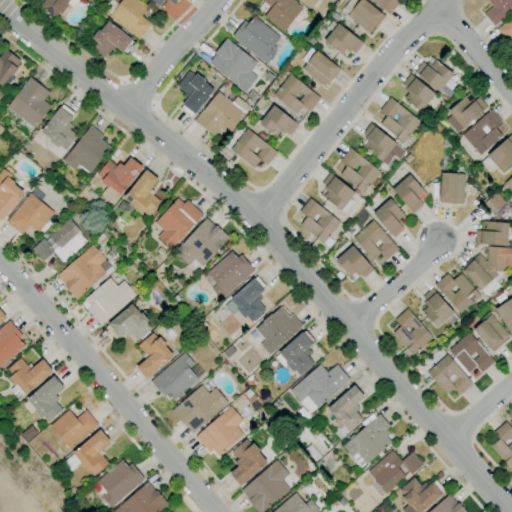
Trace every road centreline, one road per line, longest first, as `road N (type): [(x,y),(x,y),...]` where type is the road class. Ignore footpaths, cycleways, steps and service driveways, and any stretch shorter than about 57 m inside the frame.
road 1 (tertiary): [(511,511),(272,241),(259,215),(126,109)]
road 2 (residential): [(215,511),(0,266)]
road 3 (residential): [(259,215),(440,0)]
road 4 (tertiary): [(126,109),(0,9)]
road 5 (residential): [(126,109),(219,0)]
